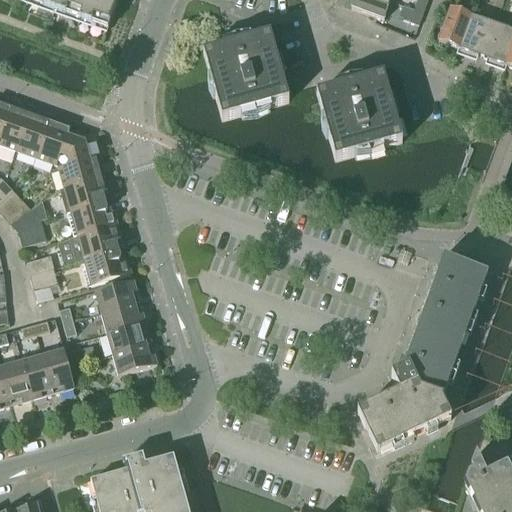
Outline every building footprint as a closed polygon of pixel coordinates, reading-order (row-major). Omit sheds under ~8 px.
[(28,0),(28,4),(106,32),(117,0),(28,0)] [(383,23),(390,5),(376,0),(353,0),(350,11),(383,23)] [(423,17),(427,4),(418,1),(413,13),(423,17)] [(457,52),(469,18),(450,11),(437,45),(457,52)] [(418,30),(423,17),(413,13),(409,26),(418,30)] [(504,69),(511,46),(511,33),(482,23),(469,18),(457,52),(470,57),(502,68),(504,69)] [(219,125),(286,106),(267,39),(235,47),(200,58),(208,85),(219,125)] [(333,164),(399,145),(380,79),(348,88),(314,98),(333,164)] [(0,140),(11,110),(0,105),(0,140)] [(16,155),(30,117),(11,110),(0,140),(0,153),(12,158),(13,155),(15,156),(16,155)] [(33,166),(49,124),(30,117),(16,155),(15,156),(19,157),(17,161),(33,166)] [(54,171),(66,139),(68,131),(49,124),(33,166),(50,172),(51,169),(54,171)] [(97,162),(93,149),(66,139),(54,171),(56,172),(97,162)] [(59,194),(102,182),(97,162),(56,172),(57,176),(54,177),(59,194)] [(59,194),(63,210),(66,218),(104,207),(103,202),(98,199),(96,200),(95,196),(106,193),(102,182),(59,194)] [(0,206),(11,195),(1,184),(0,183),(0,206)] [(0,219),(1,221),(20,204),(11,195),(0,206),(0,219)] [(9,229),(29,214),(20,204),(1,221),(9,229)] [(103,217),(106,214),(104,207),(66,218),(73,242),(116,231),(113,219),(103,222),(102,218),(103,217)] [(39,225),(29,214),(9,229),(16,237),(39,225)] [(21,252),(45,245),(39,225),(16,237),(17,238),(21,252)] [(73,242),(68,244),(75,268),(83,266),(117,256),(116,250),(112,248),(110,248),(109,244),(119,241),(116,231),(73,242)] [(122,263),(119,263),(117,256),(83,266),(85,274),(81,275),(86,292),(130,279),(126,267),(123,268),(122,263)] [(29,280),(53,273),(49,261),(25,267),(29,280)] [(450,423),(441,403),(485,278),(438,261),(433,276),(436,276),(405,363),(400,361),(395,377),(389,380),(397,397),(356,416),(376,458),(450,423)] [(41,293),(57,289),(53,273),(29,280),(37,308),(45,305),(41,293)] [(100,318),(138,307),(132,286),(94,297),(100,318)] [(105,339),(144,328),(138,307),(100,318),(105,339)] [(62,328),(72,325),(69,312),(58,315),(62,328)] [(66,342),(76,339),(72,325),(62,328),(66,342)] [(36,340),(49,336),(46,326),(33,329),(36,340)] [(111,359),(150,349),(144,328),(105,339),(111,359)] [(23,344),(36,340),(33,329),(20,333),(23,344)] [(117,381),(156,370),(150,349),(111,359),(117,381)] [(74,370),(84,367),(80,354),(70,356),(74,370)] [(52,399),(74,393),(63,355),(42,361),(52,399)] [(31,405),(52,399),(42,361),(21,366),(31,405)] [(11,410),(31,405),(21,366),(0,372),(11,410)] [(78,383),(88,380),(84,367),(74,370),(78,383)] [(0,413),(11,410),(0,372),(0,413)] [(511,511),(511,481),(506,470),(485,479),(475,458),(464,489),(474,511),(511,511)] [(119,478),(91,486),(97,511),(187,511),(174,463),(146,471),(143,461),(126,466),(128,476),(119,478)]
